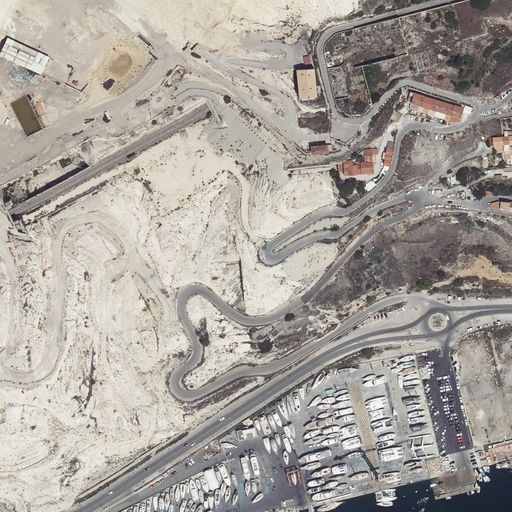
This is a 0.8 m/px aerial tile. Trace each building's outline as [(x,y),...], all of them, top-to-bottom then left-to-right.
[(7,39),(0,55),(0,56),(42,76),(50,59),(24,47),(7,39)] [(299,98),(314,96),(316,96),(314,67),(307,68),(303,68),(296,69),(299,98)] [(414,93),(411,103),(420,106),(423,96),(414,93)] [(455,106),(423,96),(420,106),(424,107),(429,108),(436,110),(441,112),(446,113),(452,115),(455,106)] [(464,109),(455,106),(452,115),(461,118),(464,109)] [(472,108),(466,106),(464,113),(468,114),(470,115),(472,108)] [(394,111),(391,119),(398,121),(401,114),(394,111)] [(511,144),(511,137),(508,137),(505,138),(493,139),(494,146),(504,146),(509,145),(511,144)] [(313,153),(328,152),(327,145),(312,146),(313,153)] [(390,166),(393,149),(388,148),(386,154),(386,159),(384,165),(390,166)] [(373,172),(372,161),(365,162),(361,163),(361,165),(362,173),(373,172)] [(349,166),(350,174),(358,174),(356,165),(353,166),(349,166)] [(491,208),(500,210),(502,202),(499,202),(491,204),(491,206),(491,208)] [(502,202),(500,210),(511,212),(511,203),(506,203),(502,202)] [(511,392),(499,396),(500,401),(511,398),(511,392)] [(288,406),(295,403),(292,396),(285,399),(288,406)] [(339,397),(319,404),(322,412),(343,405),(341,399),(340,400),(339,397)] [(264,415),(256,419),(262,435),(270,432),(264,415)] [(257,436),(255,427),(238,431),(240,440),(257,436)] [(493,443),(491,436),(474,439),(475,447),(493,443)]
